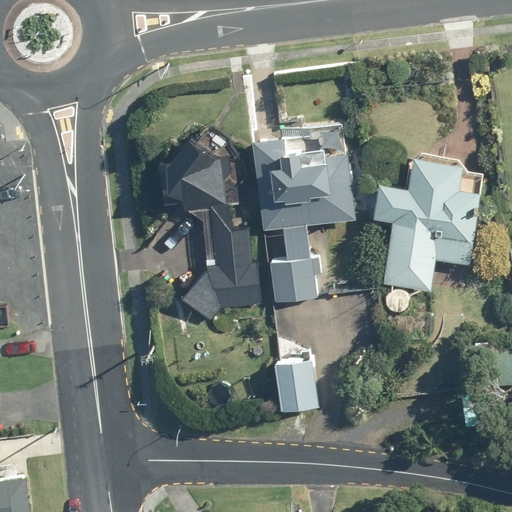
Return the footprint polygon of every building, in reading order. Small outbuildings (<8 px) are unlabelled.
[(261,137),(270,226),(282,225),(285,260),(272,261),(276,300),(317,296),(309,223),(361,218),(354,152),(350,153),(348,139),(331,141),(331,144),(315,145),(313,126),(284,129),(284,134),(261,137)] [(230,177),(236,170),(235,155),(220,156),(198,137),(179,159),(166,160),(170,201),(189,200),(190,208),(194,209),(206,218),(210,262),(214,262),(214,264),(188,296),(214,318),(224,305),(266,301),(262,260),(256,261),(253,227),(236,229),(234,202),(242,201),(241,186),(230,177)] [(475,263),(488,171),(471,169),(471,161),(466,160),(463,157),(427,151),(414,158),(411,185),(385,182),(385,185),(370,185),(372,223),(379,224),(380,216),(398,219),(388,281),(436,288),(441,257),(475,263)] [(480,343),(470,342),(470,360),(504,360),(504,342),(495,342),(495,340),(481,340),(480,343)] [(282,361),(286,410),(324,406),(318,357),(282,361)] [(470,426),(498,423),(495,393),(467,396),(470,426)] [(33,511),(30,475),(0,478),(0,511),(33,511)]
